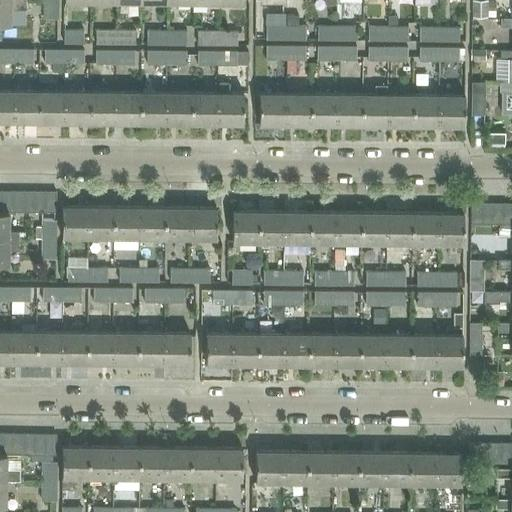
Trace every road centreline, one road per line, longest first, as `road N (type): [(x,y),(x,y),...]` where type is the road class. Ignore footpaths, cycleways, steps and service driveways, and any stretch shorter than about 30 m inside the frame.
road 1 (residential): [(511,168),(0,163)]
road 2 (residential): [(511,408),(0,403)]
